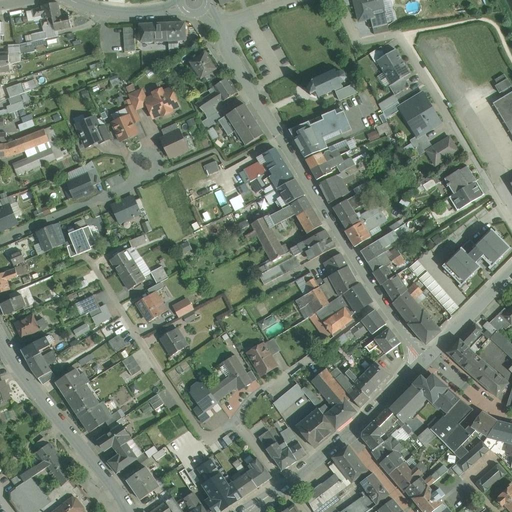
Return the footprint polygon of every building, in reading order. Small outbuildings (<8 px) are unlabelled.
[(381,0),(354,0),(359,21),(371,18),(369,9),(373,8),(383,5),(381,0)] [(58,3),(42,6),(42,8),(43,15),(44,20),(53,18),(61,16),(58,3)] [(42,8),(32,10),(34,18),(43,15),(42,8)] [(69,14),(61,16),(53,18),(54,25),(55,31),(72,28),(69,14)] [(44,20),(41,20),(43,27),(54,25),(53,18),(44,20)] [(185,23),(167,24),(168,41),(169,48),(178,48),(178,41),(186,40),(185,23)] [(167,24),(140,25),(141,42),(168,41),(167,24)] [(388,24),(373,27),(374,35),(390,31),(388,24)] [(134,27),(123,28),(124,52),(135,51),(134,27)] [(46,31),(31,35),(33,42),(47,38),(46,31)] [(33,42),(18,45),(20,55),(35,52),(33,42)] [(381,47),(369,54),(375,63),(377,62),(377,61),(387,55),(381,47)] [(387,55),(377,61),(377,62),(384,73),(403,61),(396,50),(387,55)] [(8,53),(0,53),(0,61),(0,67),(1,67),(9,65),(8,53)] [(216,69),(205,53),(191,63),(201,79),(205,77),(215,70),(216,69)] [(403,61),(384,73),(391,85),(392,85),(405,78),(410,74),(403,61)] [(9,65),(1,67),(0,67),(0,73),(10,72),(9,65)] [(215,70),(205,77),(208,82),(219,76),(215,70)] [(338,71),(336,71),(336,70),(335,70),(329,74),(328,73),(327,73),(327,74),(320,77),(320,76),(319,77),(319,78),(313,81),(313,80),(312,81),(312,80),(311,80),(312,83),(310,83),(309,86),(310,88),(309,88),(308,88),(308,89),(309,89),(311,94),(310,95),(311,95),(312,95),(313,94),(314,96),(316,97),(318,96),(319,98),(322,97),(322,96),(327,94),(327,95),(328,94),(328,93),(334,90),(335,91),(336,91),(335,90),(341,87),(343,87),(343,86),(342,86),(341,83),(344,82),(345,83),(346,82),(345,81),(346,78),(347,78),(347,77),(346,77),(345,74),(345,73),(344,73),(344,74),(341,72),(341,71),(340,71),(340,72),(338,71)] [(505,74),(495,80),(498,85),(507,79),(505,74)] [(238,93),(228,78),(213,87),(216,91),(196,104),(204,112),(214,106),(222,100),(223,102),(238,93)] [(405,78),(392,85),(391,85),(389,86),(395,96),(410,86),(405,78)] [(498,85),(495,86),(500,93),(502,92),(511,86),(507,79),(498,85)] [(28,83),(22,85),(25,93),(31,91),(28,83)] [(22,84),(7,90),(10,98),(25,93),(22,85),(22,84)] [(133,84),(126,87),(129,92),(135,90),(133,84)] [(511,86),(502,92),(505,96),(511,92),(511,86)] [(343,87),(341,87),(335,90),(336,91),(335,91),(340,101),(348,98),(343,87)] [(171,89),(163,92),(161,90),(153,93),(154,96),(146,100),(145,100),(147,105),(147,106),(150,107),(152,111),(151,113),(153,119),(162,115),(164,116),(171,113),(172,110),(170,106),(177,103),(171,89)] [(142,90),(129,96),(133,105),(135,110),(147,105),(145,100),(146,100),(142,90)] [(511,92),(505,96),(493,103),(511,134),(511,92)] [(440,123),(423,94),(402,107),(409,119),(411,117),(418,129),(420,127),(424,133),(440,123)] [(246,146),(264,135),(245,104),(219,121),(228,136),(237,131),(246,146)] [(135,110),(133,105),(125,109),(129,116),(133,124),(140,121),(135,110)] [(214,106),(204,112),(205,113),(208,118),(218,112),(214,106)] [(303,118),(286,125),(295,140),(312,132),(312,131),(309,126),(320,119),(316,112),(303,118)] [(31,115),(22,118),(24,123),(33,120),(31,115)] [(95,117),(86,121),(83,116),(74,120),(86,147),(98,142),(94,132),(100,130),(99,128),(95,117)] [(133,124),(129,116),(113,123),(121,141),(137,134),(133,124)] [(348,120),(332,126),(333,128),(326,130),(329,137),(333,146),(356,136),(348,120)] [(387,123),(377,128),(380,135),(385,132),(387,136),(392,134),(387,123)] [(176,124),(161,130),(165,138),(179,131),(176,124)] [(326,130),(323,125),(315,129),(321,141),(329,137),(326,130)] [(105,126),(99,128),(100,130),(94,132),(98,142),(99,144),(111,139),(105,126)] [(52,127),(20,139),(25,151),(40,146),(49,142),(47,138),(55,136),(52,127)] [(214,128),(209,130),(213,138),(218,137),(214,128)] [(165,138),(161,139),(170,158),(188,150),(179,131),(165,138)] [(312,132),(295,140),(305,158),(322,150),(312,132)] [(425,135),(412,143),(416,148),(418,147),(428,140),(425,135)] [(40,146),(25,151),(28,158),(13,165),(17,176),(62,157),(55,136),(47,138),(49,142),(40,146)] [(329,137),(321,141),(326,149),(333,146),(329,137)] [(450,137),(427,151),(432,159),(434,158),(438,165),(448,159),(447,158),(458,152),(459,152),(450,137)] [(0,144),(0,157),(11,156),(25,151),(20,139),(7,144),(0,144)] [(428,140),(418,147),(421,152),(432,146),(428,140)] [(284,163),(275,149),(262,155),(266,161),(260,165),(265,174),(270,171),(284,163)] [(321,153),(306,160),(312,170),(341,155),(338,150),(332,153),(331,151),(329,151),(326,153),(325,155),(323,156),(322,153),(321,153)] [(341,155),(312,170),(317,180),(332,172),(331,169),(337,166),(338,166),(341,172),(347,169),(348,169),(341,155)] [(92,161),(86,165),(84,166),(86,172),(95,168),(92,161)] [(216,161),(205,165),(209,174),(219,170),(216,161)] [(295,180),(284,163),(270,171),(273,176),(270,178),(277,189),(295,180)] [(348,169),(347,169),(350,176),(352,178),(364,171),(360,163),(348,169)] [(259,164),(245,172),(250,182),(265,174),(260,165),(259,164)] [(462,169),(445,179),(454,195),(477,181),(468,166),(462,169)] [(86,172),(87,175),(87,174),(93,186),(101,183),(95,168),(86,172)] [(347,169),(341,172),(341,173),(340,174),(343,179),(350,176),(347,169)] [(93,186),(87,174),(87,175),(68,183),(75,200),(95,191),(93,186)] [(265,174),(250,182),(246,184),(248,189),(268,179),(265,174)] [(340,174),(319,184),(329,204),(350,192),(343,179),(340,174)] [(433,179),(423,185),(426,191),(437,185),(433,179)] [(295,180),(277,189),(282,197),(278,200),(282,208),(284,207),(289,204),(292,203),(296,201),(305,196),(295,180)] [(485,195),(477,181),(454,195),(449,198),(458,211),(485,195)] [(366,183),(353,190),(356,195),(359,193),(365,190),(368,188),(366,183)] [(365,190),(359,193),(362,200),(363,199),(369,196),(365,190)] [(356,195),(347,200),(354,211),(365,204),(363,199),(362,200),(359,193),(356,195)] [(133,197),(112,206),(119,223),(140,214),(140,213),(140,211),(139,211),(135,201),(133,197)] [(230,197),(224,200),(228,209),(235,206),(230,197)] [(285,209),(270,217),(269,215),(265,217),(271,228),(296,215),(297,216),(312,207),(306,197),(296,202),(296,201),(292,203),(293,204),(290,206),(289,204),(284,207),(285,209)] [(147,215),(140,198),(135,201),(139,211),(140,211),(140,213),(140,214),(141,218),(147,215)] [(347,200),(333,208),(342,222),(356,215),(354,211),(347,200)] [(0,209),(0,231),(18,224),(10,206),(4,208),(0,209)] [(312,207),(297,216),(300,221),(297,223),(303,233),(306,231),(308,234),(322,225),(312,207)] [(262,213),(253,218),(255,222),(264,217),(262,213)] [(356,215),(342,222),(347,230),(346,232),(370,218),(367,213),(358,218),(356,215)] [(271,228),(265,217),(264,217),(255,222),(251,224),(255,231),(258,236),(272,262),(290,252),(285,244),(281,247),(271,228)] [(370,218),(346,232),(355,247),(370,237),(367,230),(378,224),(377,221),(375,222),(372,217),(370,218)] [(391,233),(394,231),(400,227),(398,222),(388,228),(391,233)] [(66,244),(59,223),(51,226),(61,246),(66,244)] [(406,224),(400,227),(394,231),(398,238),(399,240),(412,232),(406,224)] [(51,226),(37,232),(46,252),(61,246),(51,226)] [(89,226),(69,234),(73,244),(78,255),(78,256),(92,250),(91,247),(96,245),(89,226)] [(255,231),(246,236),(248,241),(258,236),(255,231)] [(326,231),(304,242),(308,249),(331,238),(326,231)] [(391,233),(383,238),(387,245),(388,245),(398,238),(394,231),(391,233)] [(462,248),(443,268),(462,287),(480,269),(477,265),(482,260),(492,270),(511,250),(492,231),(469,255),(462,248)] [(112,247),(108,235),(102,237),(106,249),(112,247)] [(144,235),(129,241),(132,249),(147,243),(144,235)] [(308,249),(306,251),(311,261),(336,247),(331,238),(308,249)] [(383,238),(377,241),(382,248),(387,245),(383,238)] [(377,241),(361,251),(368,263),(384,253),(382,248),(377,241)] [(304,242),(299,245),(304,252),(306,251),(308,249),(304,242)] [(78,255),(73,244),(67,247),(71,258),(78,255)] [(401,255),(397,248),(390,252),(393,256),(388,259),(390,262),(401,255)] [(20,250),(9,255),(13,265),(14,266),(25,261),(20,250)] [(126,250),(111,260),(118,272),(134,262),(126,250)] [(290,252),(272,262),(275,267),(278,266),(293,258),(290,252)] [(384,253),(368,263),(375,272),(390,262),(388,259),(384,253)] [(341,254),(324,264),(328,272),(330,276),(332,275),(348,267),(341,254)] [(390,262),(375,272),(373,273),(381,285),(383,284),(397,275),(401,272),(398,268),(398,267),(406,262),(401,255),(390,262)] [(293,258),(278,266),(283,275),(301,266),(296,256),(293,258)] [(418,261),(410,268),(450,315),(458,308),(418,261)] [(145,280),(134,262),(118,272),(129,290),(145,280)] [(272,262),(258,270),(261,275),(275,267),(272,262)] [(84,275),(92,270),(88,263),(80,268),(84,275)] [(13,265),(2,268),(4,273),(15,269),(14,266),(13,265)] [(162,266),(151,273),(157,285),(169,279),(162,266)] [(330,276),(324,280),(326,284),(327,286),(332,283),(340,297),(358,285),(348,267),(330,276)] [(4,273),(0,274),(0,293),(10,290),(7,281),(18,277),(15,269),(4,273)] [(412,274),(407,269),(401,272),(397,275),(401,281),(412,274)] [(326,275),(316,281),(319,287),(326,284),(324,280),(330,276),(328,272),(326,274),(326,275)] [(311,273),(303,278),(306,283),(315,279),(311,273)] [(397,275),(383,284),(395,302),(407,290),(401,281),(397,275)] [(53,276),(20,290),(22,296),(24,298),(51,287),(56,284),(53,276)] [(315,279),(306,283),(311,292),(319,287),(316,281),(315,279)] [(372,302),(361,284),(340,297),(338,298),(343,306),(323,321),(334,337),(354,322),(350,317),(372,302)] [(395,302),(393,304),(404,318),(417,304),(415,302),(423,294),(413,284),(407,290),(395,302)] [(311,292),(296,301),(301,309),(307,306),(306,305),(307,305),(313,315),(317,313),(329,304),(319,287),(311,292)] [(20,290),(9,295),(11,300),(22,296),(20,290)] [(167,311),(156,292),(138,304),(149,322),(167,311)] [(11,300),(0,305),(5,316),(27,307),(24,298),(22,296),(11,300)] [(329,304),(317,313),(323,321),(343,306),(338,298),(329,304)] [(188,300),(174,308),(179,317),(193,310),(188,300)] [(98,303),(88,307),(91,312),(100,307),(98,303)] [(441,331),(422,308),(421,309),(417,304),(404,318),(409,324),(409,325),(426,345),(441,331)] [(511,324),(511,306),(503,315),(502,316),(511,325),(511,326),(511,324)] [(100,308),(90,313),(92,318),(103,313),(100,308)] [(375,311),(362,321),(369,329),(373,335),(386,324),(375,311)] [(193,312),(183,317),(187,323),(196,318),(193,312)] [(503,315),(501,312),(489,323),(496,330),(497,331),(499,332),(503,327),(506,330),(511,325),(502,316),(503,315)] [(33,315),(15,324),(22,339),(40,331),(36,322),(33,315)] [(44,319),(36,322),(40,331),(48,327),(44,319)] [(362,321),(351,330),(355,334),(358,338),(369,329),(362,321)] [(489,323),(487,321),(483,326),(492,335),(496,330),(489,323)] [(74,328),(77,336),(91,331),(88,323),(74,328)] [(475,323),(447,353),(462,367),(474,353),(467,346),(482,330),(475,323)] [(390,329),(375,340),(365,347),(369,352),(379,345),(386,354),(401,343),(390,329)] [(181,341),(175,330),(161,339),(171,356),(188,346),(184,339),(181,341)] [(348,340),(355,334),(351,330),(344,335),(348,340)] [(483,346),(509,370),(511,366),(511,344),(499,332),(497,331),(483,346)] [(119,335),(109,342),(116,353),(127,346),(119,335)] [(344,335),(337,341),(341,345),(348,340),(344,335)] [(47,340),(45,341),(44,339),(42,340),(46,348),(50,345),(47,340)] [(274,339),(269,341),(264,345),(271,357),(281,351),(274,339)] [(42,340),(22,351),(27,361),(40,354),(39,351),(46,348),(42,340)] [(264,345),(263,344),(248,353),(248,354),(249,354),(257,367),(256,367),(262,376),(277,367),(271,357),(264,345)] [(333,344),(324,351),(328,355),(336,348),(333,344)] [(52,351),(43,357),(40,354),(27,361),(33,371),(38,378),(51,372),(46,364),(56,358),(52,351)] [(462,367),(479,382),(491,368),(474,353),(462,367)] [(142,370),(132,355),(122,362),(132,377),(142,370)] [(216,384),(208,390),(217,402),(240,385),(243,389),(252,383),(247,374),(240,364),(239,364),(234,356),(224,362),(231,374),(230,375),(230,376),(230,378),(218,386),(216,384)] [(343,376),(332,362),(326,367),(327,369),(336,380),(337,381),(343,376)] [(389,376),(376,363),(364,374),(377,388),(388,376),(388,377),(389,376)] [(479,382),(497,398),(509,384),(491,368),(479,382)] [(337,381),(336,380),(327,369),(312,382),(334,408),(345,399),(347,402),(352,398),(337,381)] [(76,370),(57,383),(66,398),(86,385),(90,382),(84,373),(80,376),(76,370)] [(377,388),(364,374),(359,380),(349,370),(346,373),(355,384),(370,399),(368,397),(377,388)] [(251,371),(247,374),(252,383),(257,380),(251,371)] [(51,372),(38,378),(43,385),(55,377),(51,372)] [(355,384),(353,387),(343,376),(337,381),(352,398),(361,409),(370,399),(355,384)] [(421,377),(413,386),(428,399),(433,404),(434,403),(448,389),(433,376),(427,383),(421,377)] [(0,382),(0,406),(4,405),(5,402),(5,400),(9,399),(3,382),(0,382)] [(208,390),(204,384),(191,394),(193,397),(193,399),(195,401),(197,401),(200,406),(205,412),(218,403),(217,402),(208,390)] [(297,384),(273,404),(280,413),(305,393),(302,390),(297,384)] [(86,385),(66,398),(80,418),(99,405),(86,385)] [(422,404),(428,399),(413,386),(391,409),(399,419),(404,423),(410,416),(411,417),(423,405),(422,404)] [(448,389),(434,403),(440,409),(441,408),(447,414),(460,400),(448,389)] [(320,402),(310,390),(306,394),(315,406),(320,402)] [(158,394),(149,400),(152,405),(161,399),(158,394)] [(161,399),(152,405),(155,410),(164,404),(161,399)] [(351,417),(357,413),(347,402),(345,399),(334,408),(330,411),(325,405),(324,406),(320,402),(315,406),(319,410),(336,430),(352,417),(351,417)] [(460,400),(447,414),(459,425),(459,424),(473,410),(460,400)] [(99,405),(80,418),(90,433),(106,422),(112,417),(111,416),(102,403),(99,405)] [(205,412),(200,406),(194,410),(203,423),(210,418),(205,412)] [(391,409),(389,407),(361,435),(363,438),(373,451),(392,435),(395,438),(400,434),(393,426),(397,421),(399,419),(391,409)] [(336,430),(319,410),(297,427),(314,448),(336,430)] [(118,411),(111,416),(112,417),(106,422),(109,427),(122,418),(118,411)] [(498,422),(483,412),(471,428),(487,438),(498,422)] [(459,425),(447,414),(440,421),(447,428),(438,437),(454,453),(461,446),(471,436),(467,432),(459,424),(459,425)] [(122,418),(109,427),(112,432),(122,426),(126,424),(122,418)] [(404,423),(399,419),(397,421),(402,427),(405,425),(404,423)] [(431,429),(431,430),(437,436),(438,437),(447,428),(440,421),(431,429)] [(511,425),(498,422),(487,438),(511,444),(509,453),(511,453),(511,425)] [(412,433),(405,425),(402,427),(409,435),(412,433)] [(112,432),(98,441),(105,451),(112,446),(116,450),(131,440),(122,426),(112,432)] [(429,428),(421,434),(429,442),(437,436),(431,430),(431,429),(429,428)] [(267,449),(277,443),(269,431),(259,438),(267,449)] [(285,441),(292,437),(289,431),(282,435),(285,441)] [(429,442),(421,434),(417,438),(425,446),(429,442)] [(380,464),(390,475),(404,463),(400,459),(403,457),(398,452),(403,448),(395,438),(392,435),(373,451),(372,452),(380,464)] [(285,441),(286,443),(297,461),(307,455),(294,436),(292,437),(285,441)] [(44,437),(34,445),(40,452),(49,445),(44,437)] [(482,441),(468,453),(468,452),(461,459),(456,463),(464,473),(490,450),(482,441)] [(200,442),(191,447),(194,452),(203,447),(200,442)] [(282,471),(297,461),(286,443),(280,447),(277,443),(267,449),(273,459),(274,458),(282,471)] [(464,449),(461,446),(454,453),(461,459),(468,452),(474,447),(469,443),(464,449)] [(61,458),(50,444),(49,445),(40,452),(35,455),(42,464),(37,467),(35,464),(20,474),(25,482),(32,478),(46,468),(61,458)] [(154,446),(145,452),(149,458),(158,452),(154,446)] [(348,447),(333,458),(336,462),(352,482),(367,471),(348,447)] [(162,449),(153,456),(157,461),(166,454),(162,449)] [(121,453),(107,463),(116,474),(131,464),(130,464),(138,458),(131,450),(123,456),(121,453)] [(198,469),(213,492),(226,484),(236,500),(242,496),(234,483),(222,465),(216,455),(215,454),(206,459),(208,462),(198,469)] [(75,476),(61,458),(46,468),(50,473),(54,479),(52,480),(56,484),(58,482),(62,486),(69,480),(75,476)] [(272,478),(257,459),(251,464),(253,467),(251,469),(252,471),(248,473),(257,488),(272,478)] [(248,473),(238,460),(233,464),(243,476),(234,483),(242,496),(243,497),(257,488),(248,473)] [(352,482),(336,462),(329,467),(335,475),(336,474),(341,482),(342,482),(347,486),(352,482)] [(408,468),(404,463),(390,475),(404,492),(406,491),(424,476),(422,474),(426,470),(427,468),(421,463),(416,467),(413,471),(410,467),(408,468)] [(498,464),(476,484),(483,493),(506,473),(498,464)] [(424,476),(406,491),(412,499),(413,499),(428,487),(429,487),(448,470),(444,465),(435,473),(433,475),(433,476),(428,481),(424,476)] [(160,487),(146,467),(127,480),(141,500),(154,491),(160,487)] [(46,468),(32,478),(35,482),(37,481),(50,473),(46,468)] [(185,469),(179,473),(191,491),(197,487),(185,469)] [(341,482),(336,474),(335,475),(306,497),(313,511),(336,495),(347,486),(342,482),(341,482)] [(390,495),(373,474),(361,483),(361,484),(359,486),(363,491),(365,490),(367,493),(377,505),(390,495)] [(60,487),(60,486),(47,496),(37,481),(35,482),(35,483),(32,478),(25,482),(19,486),(11,493),(10,501),(18,511),(89,511),(90,507),(85,501),(85,498),(83,498),(75,488),(75,486),(73,485),(69,480),(62,486),(60,487)] [(502,507),(504,505),(511,498),(511,482),(507,487),(508,488),(497,498),(498,499),(496,500),(502,507)] [(220,491),(212,497),(211,495),(210,496),(202,483),(197,487),(212,511),(219,511),(229,505),(220,491)] [(160,487),(154,491),(158,496),(167,489),(164,484),(160,487)] [(434,494),(429,487),(428,487),(413,499),(423,511),(433,511),(434,511),(441,511),(446,508),(443,504),(440,500),(445,495),(440,489),(434,494)] [(170,493),(162,498),(165,504),(167,502),(167,501),(168,500),(169,501),(174,498),(170,493)] [(340,511),(367,511),(371,510),(377,505),(367,493),(362,497),(340,511)] [(202,506),(194,494),(185,500),(182,500),(177,503),(182,511),(206,511),(202,506)] [(336,495),(313,511),(324,511),(333,505),(340,500),(336,495)] [(174,498),(169,501),(168,500),(167,501),(167,502),(165,504),(152,511),(182,511),(177,503),(174,498)] [(394,500),(379,510),(380,511),(403,511),(404,511),(394,500)]
